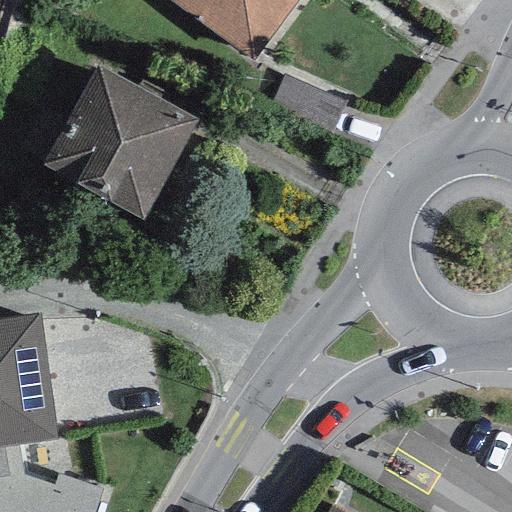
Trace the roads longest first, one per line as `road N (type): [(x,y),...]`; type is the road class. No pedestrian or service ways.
road 1 (residential): [(286,362),(132,300),(49,295),(0,303)]
road 2 (tertiary): [(469,140),(414,162),(393,184),(373,240),(376,270)]
road 3 (tertiary): [(286,362),(187,511)]
road 4 (tertiary): [(252,511),(354,391)]
road 5 (tertiary): [(376,270),(286,362)]
